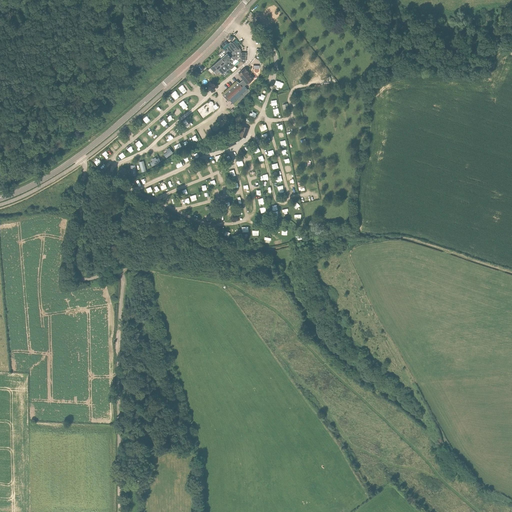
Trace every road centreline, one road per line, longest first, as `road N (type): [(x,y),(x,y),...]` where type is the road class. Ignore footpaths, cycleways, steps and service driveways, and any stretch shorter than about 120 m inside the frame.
road 1 (track): [(511,273),(399,237),(338,234),(270,249),(233,247),(122,192),(84,163)]
road 2 (track): [(119,511),(122,278),(114,272),(80,279),(73,271),(84,163)]
road 3 (tertiary): [(78,156),(199,52),(246,0)]
road 4 (track): [(139,0),(82,85),(0,176)]
